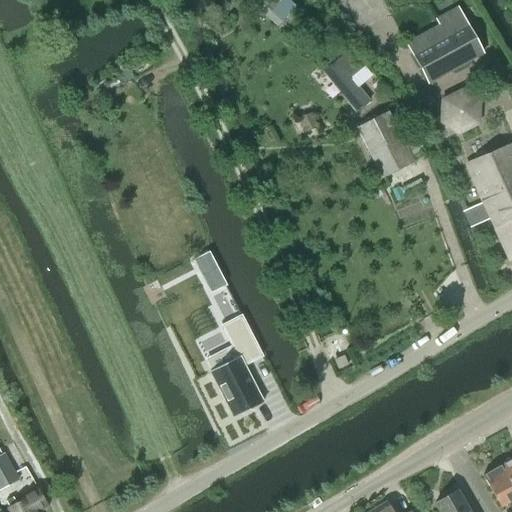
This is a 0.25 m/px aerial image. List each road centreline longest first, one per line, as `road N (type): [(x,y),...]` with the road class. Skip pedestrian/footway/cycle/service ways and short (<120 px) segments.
road 1 (residential): [(142,511),(511,304)]
road 2 (tertiary): [(331,511),(511,403)]
